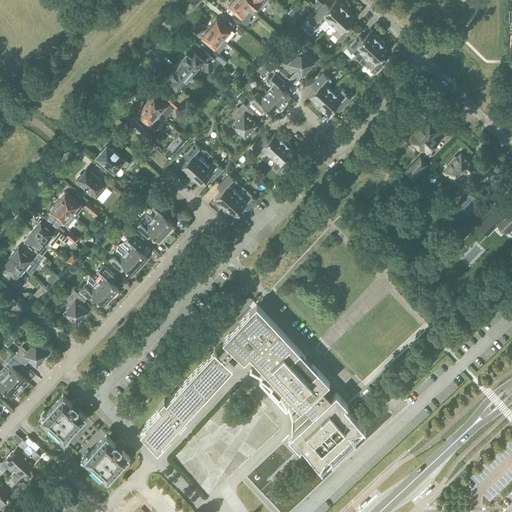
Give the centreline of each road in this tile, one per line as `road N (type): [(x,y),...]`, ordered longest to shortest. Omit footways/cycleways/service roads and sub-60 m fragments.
road 1 (unclassified): [(0,223),(194,0)]
road 2 (unclassified): [(93,396),(290,192)]
road 3 (unclassified): [(73,363),(209,215)]
road 4 (tertiary): [(379,511),(511,389)]
road 5 (unclassified): [(295,121),(337,153),(424,62)]
road 6 (unclassified): [(511,144),(424,62)]
